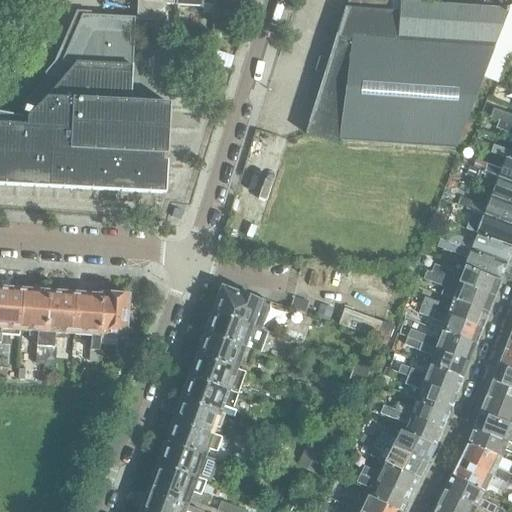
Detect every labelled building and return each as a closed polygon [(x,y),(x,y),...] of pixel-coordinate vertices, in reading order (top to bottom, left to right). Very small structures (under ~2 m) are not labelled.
[(138,0),(137,20),(156,21),(156,16),(167,6),(167,5),(178,6),(178,0),(138,0)] [(455,150),(484,78),(503,25),(510,9),(502,8),(484,7),(469,6),(456,5),(442,4),(431,3),(401,0),(401,3),(400,13),(391,12),(347,9),(311,114),(312,114),(306,135),(339,146),(340,142),(455,150)] [(391,12),(391,2),(391,0),(349,0),(347,9),(391,12)] [(400,13),(401,3),(391,2),(391,12),(400,13)] [(511,6),(511,7),(510,9),(503,25),(484,78),(498,83),(509,54),(511,55),(511,6)] [(133,68),(134,41),(135,18),(130,18),(129,29),(78,27),(64,61),(55,61),(44,74),(46,84),(24,105),(28,107),(27,126),(0,125),(0,185),(166,194),(170,104),(139,103),(140,92),(133,68)] [(206,106),(171,104),(168,154),(203,156),(206,106)] [(511,116),(499,112),(496,119),(511,125),(511,116)] [(511,125),(496,119),(493,128),(509,134),(509,135),(511,135),(511,125)] [(511,151),(495,145),(494,146),(480,141),(477,149),(491,153),(506,159),(511,161),(511,151)] [(511,161),(506,159),(502,169),(476,159),(473,167),(511,182),(511,161)] [(511,182),(473,167),(465,164),(462,173),(496,186),(491,196),(511,204),(511,182)] [(511,204),(491,196),(490,197),(486,207),(461,197),(458,205),(511,226),(511,204)] [(511,226),(458,205),(455,214),(465,219),(480,223),(477,234),(511,247),(511,226)] [(511,252),(511,247),(477,234),(474,242),(451,234),(451,235),(443,232),(440,239),(507,265),(511,252)] [(507,265),(440,239),(437,248),(467,257),(464,266),(465,266),(465,268),(500,282),(507,265)] [(500,282),(465,268),(462,275),(429,262),(425,271),(427,272),(494,298),(500,282)] [(494,298),(427,272),(424,280),(444,287),(441,295),(453,300),(488,314),(494,298)] [(0,355),(1,355),(2,331),(20,332),(24,290),(0,288),(0,355)] [(222,289),(214,312),(255,327),(258,318),(265,320),(270,304),(270,303),(261,299),(260,301),(256,300),(251,296),(246,296),(241,294),(240,296),(222,289)] [(46,358),(48,313),(49,292),(24,290),(20,332),(38,334),(36,357),(46,358)] [(74,336),(75,313),(77,294),(49,292),(48,313),(46,358),(54,359),(55,335),(74,336)] [(77,294),(75,313),(74,336),(91,337),(89,362),(98,362),(100,345),(103,296),(77,294)] [(103,294),(103,296),(100,345),(117,347),(116,365),(128,366),(129,353),(125,353),(130,296),(103,294)] [(294,298),(291,309),(305,313),(309,302),(294,298)] [(488,314),(453,300),(450,307),(425,298),(422,306),(439,313),(482,329),(488,314)] [(439,313),(422,306),(418,315),(444,323),(440,332),(443,333),(476,346),(482,329),(439,313)] [(383,324),(355,313),(344,309),(338,325),(377,340),(383,324)] [(268,332),(262,329),(214,312),(206,334),(253,352),(260,354),(268,332)] [(377,340),(366,369),(375,372),(378,373),(396,326),(384,322),(383,324),(377,340)] [(476,346),(443,333),(440,341),(410,330),(408,338),(469,362),(476,346)] [(206,334),(198,356),(238,371),(241,363),(248,366),(253,352),(206,334)] [(469,362),(408,338),(406,337),(403,346),(434,357),(430,366),(463,379),(469,362)] [(511,351),(505,348),(498,364),(511,369),(511,351)] [(198,356),(190,377),(238,395),(246,373),(238,371),(198,356)] [(511,369),(498,364),(492,380),(511,387),(511,369)] [(375,372),(366,369),(356,365),(351,379),(370,386),(375,372)] [(463,379),(430,366),(426,375),(401,365),(398,374),(407,377),(456,396),(463,379)] [(19,369),(18,380),(32,381),(33,369),(19,369)] [(390,378),(393,372),(387,370),(385,376),(390,378)] [(190,377),(182,398),(223,413),(236,418),(239,412),(233,409),(238,395),(190,377)] [(456,396),(407,377),(405,385),(420,391),(416,399),(450,413),(456,396)] [(511,387),(492,380),(486,396),(511,407),(511,387)] [(347,388),(335,383),(329,396),(342,402),(347,388)] [(375,393),(371,402),(377,404),(379,405),(382,395),(375,393)] [(511,407),(486,396),(480,411),(511,424),(511,407)] [(223,413),(182,398),(174,420),(214,436),(223,413)] [(397,403),(395,410),(443,430),(450,413),(416,399),(413,408),(397,403)] [(315,418),(337,426),(343,409),(321,400),(315,418)] [(443,430),(395,410),(379,405),(377,404),(374,411),(408,424),(405,433),(437,446),(443,430)] [(511,435),(511,424),(480,411),(474,426),(511,440),(511,435)] [(214,436),(174,420),(166,443),(207,458),(209,450),(217,453),(222,439),(214,436)] [(313,423),(305,444),(331,454),(340,433),(313,423)] [(511,440),(474,426),(467,445),(501,461),(505,452),(511,454),(511,440)] [(437,446),(405,433),(400,432),(396,440),(382,433),(377,441),(394,449),(428,463),(437,446)] [(356,440),(363,444),(367,437),(360,433),(356,440)] [(236,434),(233,443),(247,448),(250,439),(236,434)] [(394,449),(377,441),(373,448),(389,456),(385,464),(419,480),(428,463),(394,449)] [(166,443),(159,464),(206,482),(209,475),(201,472),(207,458),(166,443)] [(467,445),(459,460),(511,486),(511,475),(498,470),(501,461),(467,445)] [(326,455),(306,446),(297,468),(317,477),(326,455)] [(228,456),(225,464),(239,469),(242,461),(228,456)] [(459,460),(452,476),(486,493),(490,487),(507,494),(511,486),(459,460)] [(206,482),(159,464),(150,487),(206,507),(209,498),(201,495),(206,482)] [(419,480),(385,464),(380,474),(364,467),(360,474),(410,499),(419,480)] [(403,511),(410,499),(360,474),(356,482),(376,492),(372,499),(397,511),(403,511)] [(483,500),(486,493),(452,476),(445,489),(488,511),(506,511),(507,511),(483,500)] [(292,511),(304,495),(287,489),(279,511),(280,511),(292,511)] [(488,511),(445,489),(438,505),(451,511),(488,511)] [(148,492),(140,511),(195,511),(196,509),(148,492)] [(397,511),(372,499),(371,503),(367,501),(365,506),(341,494),(337,502),(348,508),(355,511),(397,511)] [(221,502),(217,511),(218,511),(248,511),(221,502)]
